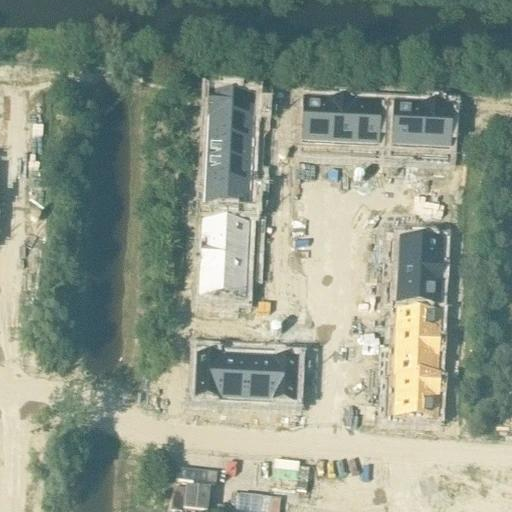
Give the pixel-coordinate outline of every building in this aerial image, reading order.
[(209,101),(208,124),(251,126),(251,127),(260,127),(262,104),(209,101)] [(304,106),(301,157),(326,158),(329,108),(304,106)] [(329,108),(326,158),(350,159),(353,109),(352,109),(352,108),(330,107),(330,108),(329,108)] [(353,109),(350,159),(375,160),(378,110),(353,109)] [(395,111),(392,161),(419,162),(422,112),(395,111)] [(422,112),(419,162),(447,163),(448,145),(456,145),(456,131),(448,130),(449,113),(444,113),(422,112)] [(276,127),(288,128),(288,116),(276,115),(276,127)] [(208,124),(207,145),(250,147),(251,127),(251,126),(208,124)] [(287,136),(288,128),(276,127),(275,135),(287,136)] [(207,145),(206,167),(253,169),(255,147),(250,147),(207,145)] [(274,162),(273,170),(285,171),(286,163),(274,162)] [(206,167),(205,189),(252,191),(253,169),(206,167)] [(273,170),(273,178),(285,179),(285,171),(273,170)] [(317,174),(317,187),(325,187),(325,175),(317,174)] [(341,188),(349,188),(349,176),(341,176),(341,188)] [(357,176),(349,176),(349,188),(357,188),(357,176)] [(418,192),(419,179),(410,179),(410,191),(418,192)] [(419,182),(417,210),(450,212),(452,184),(419,182)] [(205,189),(204,211),(251,213),(252,191),(205,189)] [(271,223),(283,224),(283,216),(271,215),(271,223)] [(283,232),(283,224),(271,223),(270,231),(283,232)] [(203,229),(202,254),(254,256),(255,232),(203,229)] [(389,267),(389,268),(399,268),(399,267),(440,269),(440,268),(441,248),(390,245),(389,267)] [(202,254),(201,278),(243,280),(243,281),(253,281),(254,256),(202,254)] [(359,257),(359,265),(371,266),(371,258),(359,257)] [(371,266),(359,265),(358,273),(370,274),(371,266)] [(398,287),(398,288),(439,290),(440,269),(399,267),(399,268),(398,287)] [(268,273),(268,281),(280,282),(280,274),(268,273)] [(201,278),(200,303),(242,305),(243,281),(243,280),(201,278)] [(279,294),(280,282),(268,281),(267,293),(279,294)] [(388,286),(387,308),(437,311),(438,290),(439,290),(398,288),(398,287),(388,286)] [(356,312),(368,312),(369,304),(357,304),(356,312)] [(368,320),(368,312),(356,312),(356,320),(368,320)] [(393,319),(391,341),(396,341),(396,340),(437,342),(437,341),(438,321),(393,319)] [(223,337),(224,325),(216,324),(215,336),(223,337)] [(232,325),(224,325),(223,337),(232,337),(232,325)] [(271,339),(272,327),(264,327),(263,339),(271,339)] [(272,327),(271,339),(279,340),(280,328),(272,327)] [(395,360),(436,362),(437,342),(396,340),(396,341),(395,360)] [(354,350),(354,358),(366,359),(366,351),(354,350)] [(197,353),(195,404),(218,405),(218,404),(220,405),(222,354),(197,353)] [(222,354),(220,405),(244,406),(246,365),(247,365),(247,356),(246,356),(222,354)] [(270,366),(268,407),(270,407),(293,409),(295,358),(270,357),(269,357),(269,366),(270,366)] [(366,359),(354,358),(353,366),(366,367),(366,359)] [(386,359),(385,381),(387,381),(387,380),(435,383),(435,382),(436,363),(436,362),(395,360),(386,359)] [(246,365),(244,406),(268,407),(270,366),(269,366),(247,365),(246,365)] [(387,381),(386,401),(437,403),(438,382),(435,382),(435,383),(387,380),(387,381)] [(352,399),(364,400),(364,392),(352,391),(352,399)] [(364,408),(364,400),(352,399),(351,407),(364,408)] [(386,401),(385,422),(435,425),(436,404),(437,404),(437,403),(386,401)] [(361,511),(360,487),(310,490),(311,511),(361,511)] [(383,488),(382,500),(390,501),(391,489),(383,488)] [(422,491),(421,511),(442,511),(443,492),(422,491)] [(443,492),(442,511),(462,511),(464,493),(443,492)] [(464,493),(462,511),(483,511),(484,494),(464,493)] [(484,494),(483,511),(503,511),(504,495),(484,494)] [(511,511),(511,495),(504,495),(503,511),(511,511)]
